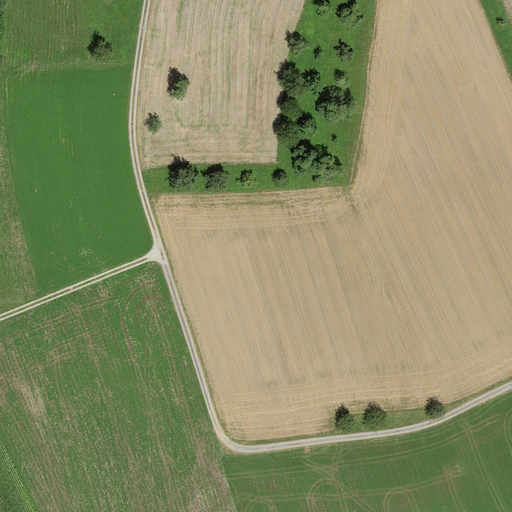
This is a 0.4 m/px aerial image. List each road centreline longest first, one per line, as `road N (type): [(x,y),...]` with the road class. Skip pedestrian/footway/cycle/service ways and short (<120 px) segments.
road 1 (track): [(147,0),(133,101),(137,171),(221,435),(258,448),(404,430),(511,384)]
road 2 (track): [(161,252),(0,317)]
